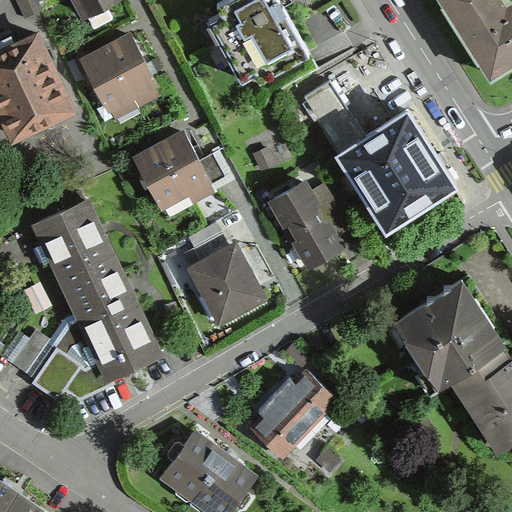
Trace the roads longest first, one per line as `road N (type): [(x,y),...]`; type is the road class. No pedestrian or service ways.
road 1 (residential): [(69,465),(511,204)]
road 2 (tertiary): [(395,0),(492,160)]
